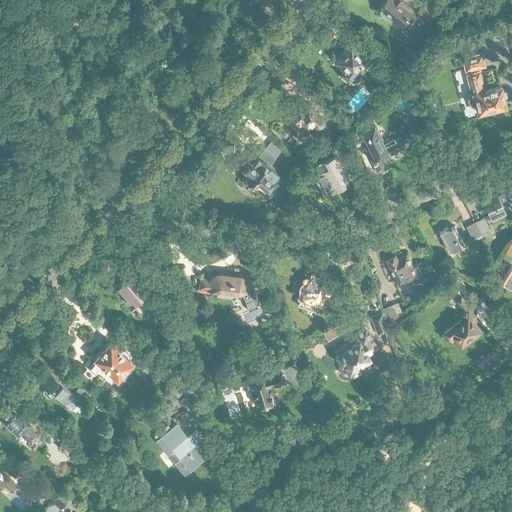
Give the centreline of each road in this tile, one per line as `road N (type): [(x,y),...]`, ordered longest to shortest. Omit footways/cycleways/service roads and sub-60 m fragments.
road 1 (residential): [(511,155),(320,241),(124,221)]
road 2 (unknown): [(0,297),(267,0)]
road 3 (residential): [(227,511),(288,448),(446,399),(511,356)]
road 4 (tertiary): [(301,0),(110,212)]
road 5 (tertiary): [(110,212),(0,332)]
